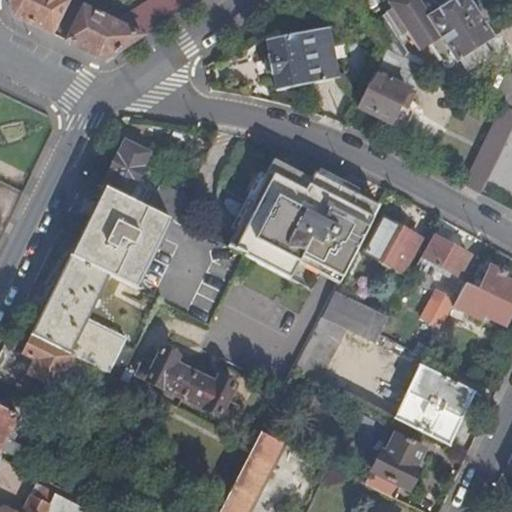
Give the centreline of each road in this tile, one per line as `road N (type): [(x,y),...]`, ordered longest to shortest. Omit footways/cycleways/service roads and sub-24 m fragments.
road 1 (residential): [(511,236),(315,137),(154,97),(102,94)]
road 2 (residential): [(102,94),(0,309)]
road 3 (residential): [(248,0),(102,94)]
